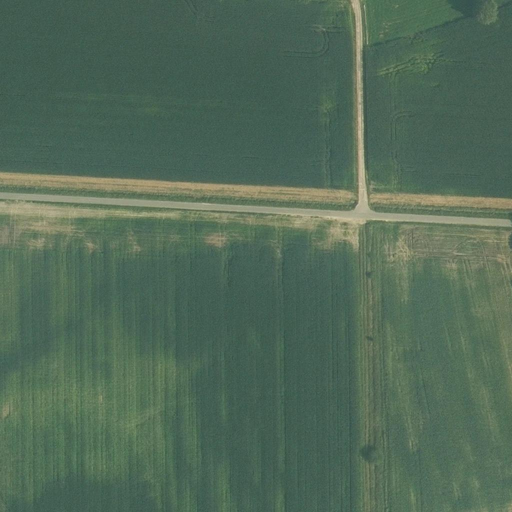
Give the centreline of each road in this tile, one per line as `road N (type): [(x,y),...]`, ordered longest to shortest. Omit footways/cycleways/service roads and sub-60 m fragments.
road 1 (unclassified): [(0,195),(362,214)]
road 2 (unclassified): [(362,214),(356,0)]
road 3 (unclassified): [(362,214),(511,223)]
